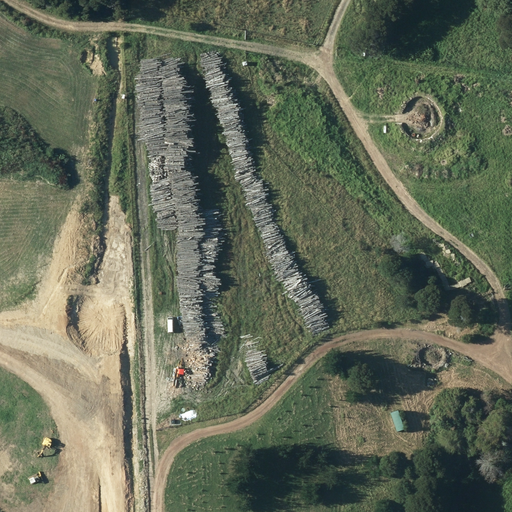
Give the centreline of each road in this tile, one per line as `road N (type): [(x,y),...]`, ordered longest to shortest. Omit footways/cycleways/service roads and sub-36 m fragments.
road 1 (track): [(355,0),(337,45),(411,164),(483,248),(507,325),(503,345),(385,329),(330,338),(240,431),(192,430),(165,444),(156,511)]
road 2 (track): [(19,0),(87,24),(249,45),(337,45)]
